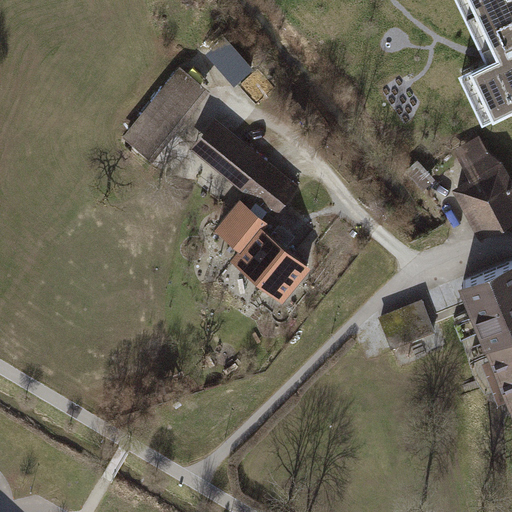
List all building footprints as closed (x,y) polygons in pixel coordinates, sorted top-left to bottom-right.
[(478,8),(494,0),(468,0),(473,10),(478,8)] [(511,0),(494,0),(478,8),(485,23),(480,25),(494,55),(472,66),(494,111),(511,102),(511,0)] [(226,32),(207,47),(231,79),(251,64),(226,32)] [(181,65),(125,137),(152,157),(208,85),(181,65)] [(298,183),(216,115),(191,145),(274,212),(298,183)] [(488,151),(465,164),(473,179),(458,187),(482,230),(511,213),(511,184),(501,164),(488,151)] [(418,158),(407,169),(424,187),(435,176),(418,158)] [(215,225),(240,246),(261,221),(265,216),(240,195),(215,225)] [(312,263),(261,221),(240,246),(232,255),(283,297),(312,263)] [(511,260),(464,280),(511,399),(511,260)] [(423,301),(381,318),(392,346),(434,329),(423,301)] [(169,372),(155,376),(158,390),(172,387),(169,372)]
